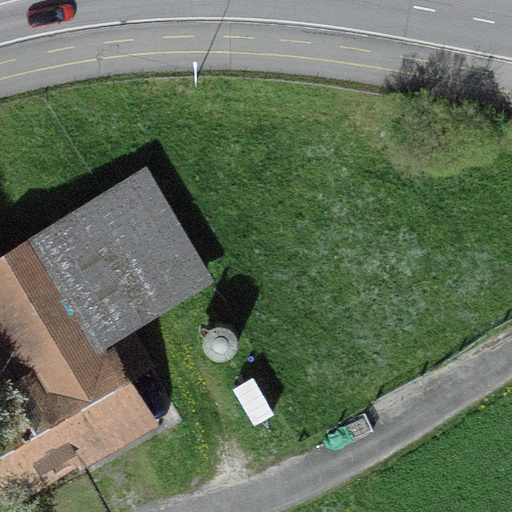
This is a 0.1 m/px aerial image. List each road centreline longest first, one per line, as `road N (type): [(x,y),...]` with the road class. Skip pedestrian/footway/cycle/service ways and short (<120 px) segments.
road 1 (secondary): [(347,0),(511,23)]
road 2 (secondary): [(0,26),(156,0)]
